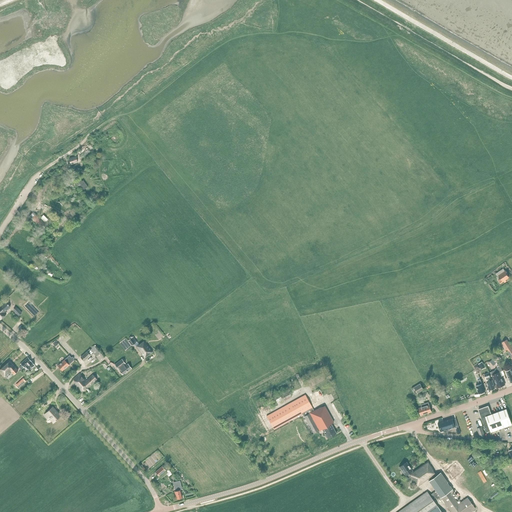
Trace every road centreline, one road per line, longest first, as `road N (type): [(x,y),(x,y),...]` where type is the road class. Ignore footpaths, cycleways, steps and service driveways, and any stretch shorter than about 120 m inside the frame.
road 1 (tertiary): [(160,511),(414,423)]
road 2 (unclassified): [(160,511),(143,477),(0,326)]
road 3 (unclassified): [(376,0),(511,77)]
